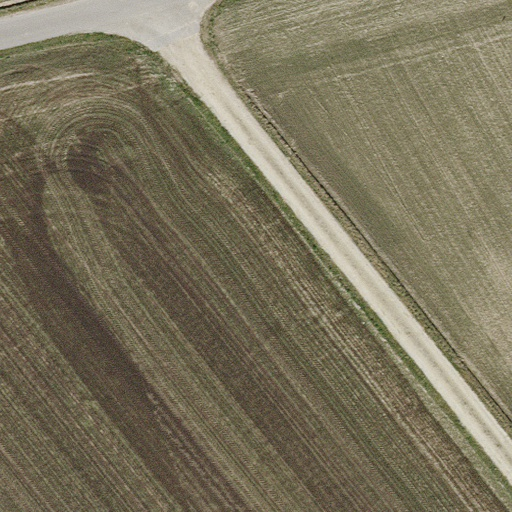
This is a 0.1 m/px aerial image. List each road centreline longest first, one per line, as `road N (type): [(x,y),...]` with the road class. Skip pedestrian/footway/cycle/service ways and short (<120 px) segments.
road 1 (track): [(156,0),(511,445)]
road 2 (unclassified): [(124,0),(0,32)]
